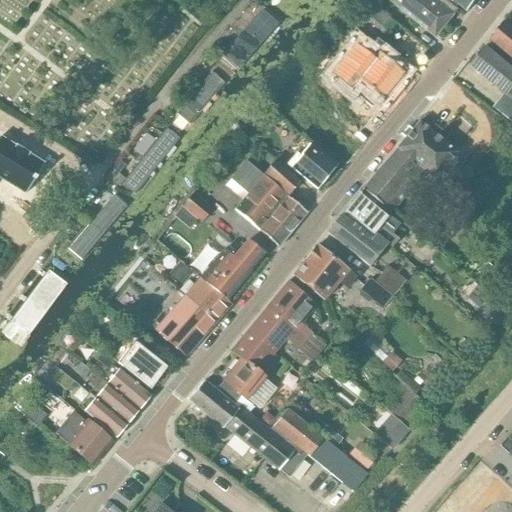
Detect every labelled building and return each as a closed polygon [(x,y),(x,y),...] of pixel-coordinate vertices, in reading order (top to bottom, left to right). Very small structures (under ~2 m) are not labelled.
[(390,0),(436,38),(439,34),(456,15),(458,12),(459,10),(457,9),(446,0),(390,0)] [(446,0),(457,9),(460,5),(468,11),(477,0),(446,0)] [(396,23),(376,6),(364,20),(385,37),(396,23)] [(279,23),(264,9),(223,55),(238,68),(279,23)] [(511,58),(511,27),(505,22),(490,40),(511,58)] [(356,45),(331,75),(371,107),(371,106),(369,105),(376,96),(381,100),(403,74),(377,53),(373,58),(356,45)] [(511,68),(485,47),(471,66),(505,94),(511,99),(511,68)] [(222,82),(209,72),(177,114),(190,124),(222,82)] [(436,179),(457,156),(458,155),(418,122),(362,191),(391,214),(425,173),(434,181),(436,179)] [(179,138),(166,129),(122,186),(135,196),(179,138)] [(0,179),(25,195),(43,165),(27,155),(28,153),(16,146),(15,148),(0,138),(0,179)] [(296,154),(287,165),(290,168),(318,190),(337,167),(310,144),(299,157),(296,154)] [(245,162),(229,181),(247,195),(242,201),(234,210),(258,231),(278,247),(278,248),(286,238),(278,231),(267,222),(271,218),(287,198),(263,176),(245,162)] [(275,162),(263,176),(287,198),(298,185),(300,183),(286,172),(275,162)] [(360,192),(341,215),(371,238),(373,235),(386,245),(391,249),(397,240),(398,241),(405,231),(396,224),(389,216),(360,192)] [(192,194),(181,208),(182,208),(183,209),(184,210),(196,220),(201,224),(213,210),(194,195),(193,194),(192,194)] [(125,206),(112,196),(68,250),(81,261),(125,206)] [(271,218),(267,222),(278,231),(286,238),(306,214),(287,198),(271,218)] [(336,221),(326,233),(369,267),(386,246),(386,245),(373,235),(371,238),(341,215),(336,221)] [(223,249),(199,279),(226,301),(250,272),(249,271),(263,255),(246,241),(236,254),(227,247),(224,250),(223,249)] [(346,290),(351,283),(355,278),(316,246),(292,276),(323,301),(338,283),(346,290)] [(185,283),(193,274),(179,263),(172,271),(185,283)] [(502,276),(488,264),(474,280),(488,292),(502,276)] [(387,266),(374,283),(392,297),(405,281),(387,266)] [(8,321),(1,333),(21,349),(30,337),(27,337),(66,286),(48,272),(11,323),(8,321)] [(198,279),(184,296),(216,323),(223,315),(229,308),(231,306),(230,304),(226,301),(199,279),(198,279)] [(364,286),(362,290),(383,308),(392,297),(374,283),(370,280),(369,280),(364,286)] [(266,308),(265,310),(318,355),(325,347),(311,335),(312,334),(298,323),(309,310),(310,311),(314,306),(288,282),(266,308)] [(185,358),(216,323),(184,296),(170,313),(154,332),(185,358)] [(479,306),(477,308),(495,323),(505,313),(488,296),(479,306)] [(230,352),(231,352),(235,356),(238,358),(239,360),(259,376),(261,375),(275,357),(273,355),(285,340),(298,351),(311,363),(318,355),(265,310),(230,352)] [(88,325),(81,334),(82,335),(91,342),(98,332),(89,325),(88,325)] [(372,336),(363,346),(381,362),(390,352),(372,336)] [(118,365),(117,366),(148,390),(165,369),(164,368),(134,345),(118,365)] [(102,353),(96,361),(106,369),(113,361),(112,360),(102,353)] [(223,383),(215,392),(223,399),(231,405),(233,406),(239,398),(244,402),(245,403),(247,400),(263,380),(265,378),(261,375),(259,376),(239,360),(223,379),(221,382),(223,383)] [(80,363),(74,371),(84,379),(90,371),(80,363)] [(107,386),(138,411),(150,397),(119,371),(107,386)] [(400,371),(395,376),(414,394),(419,389),(400,371)] [(402,424),(422,402),(409,391),(409,390),(392,375),(381,386),(399,402),(390,414),(402,424)] [(203,382),(187,400),(190,402),(190,403),(222,429),(223,427),(288,478),(306,456),(352,494),(367,475),(335,448),(323,439),(306,425),(286,410),(276,422),(269,430),(268,429),(259,422),(257,421),(240,407),(240,406),(239,407),(236,410),(233,406),(231,405),(223,399),(215,392),(205,384),(203,382)] [(127,425),(138,411),(107,386),(96,400),(127,425)] [(115,439),(127,425),(96,400),(85,414),(115,439)] [(30,402),(21,413),(38,427),(46,416),(40,411),(34,406),(30,402)] [(265,412),(257,421),(259,422),(268,429),(276,421),(265,412)] [(72,413),(54,435),(61,440),(68,446),(88,462),(93,466),(112,443),(86,421),(84,423),(72,413)] [(394,446),(407,431),(399,424),(386,438),(394,446)] [(511,440),(510,438),(502,446),(511,454),(511,452),(511,440)] [(359,443),(349,455),(366,470),(376,458),(359,443)]
